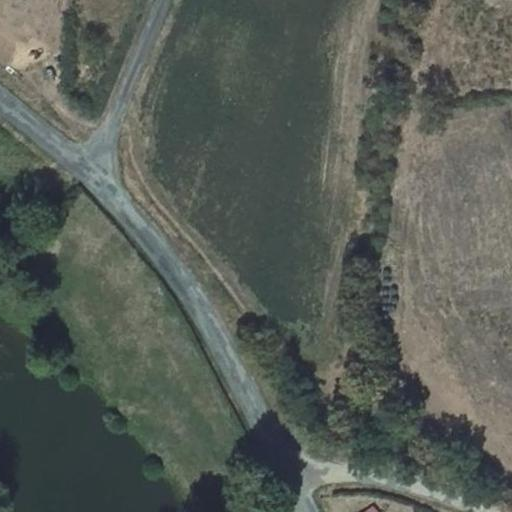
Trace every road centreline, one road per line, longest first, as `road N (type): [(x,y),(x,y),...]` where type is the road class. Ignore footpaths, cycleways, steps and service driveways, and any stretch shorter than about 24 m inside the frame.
road 1 (unclassified): [(91,173),(204,314),(290,470)]
road 2 (unclassified): [(494,511),(388,480),(290,470)]
road 3 (unclassified): [(162,0),(91,173)]
